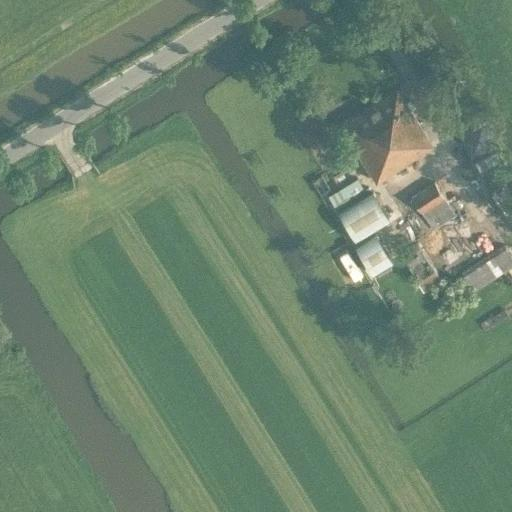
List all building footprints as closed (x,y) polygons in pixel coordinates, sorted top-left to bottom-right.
[(340,123),(376,180),(417,155),(416,153),(431,142),(397,89),(340,123)] [(459,138),(472,158),(493,144),(481,124),(459,138)] [(433,229),(456,214),(434,180),(410,195),(433,229)] [(354,237),(388,216),(372,189),(338,210),(354,237)] [(371,271),(391,259),(376,232),(355,244),(371,271)] [(423,291),(441,280),(417,242),(400,253),(423,291)] [(473,291),(508,268),(511,265),(511,256),(503,243),(460,271),(473,291)] [(350,246),(341,252),(355,278),(365,273),(350,246)]
